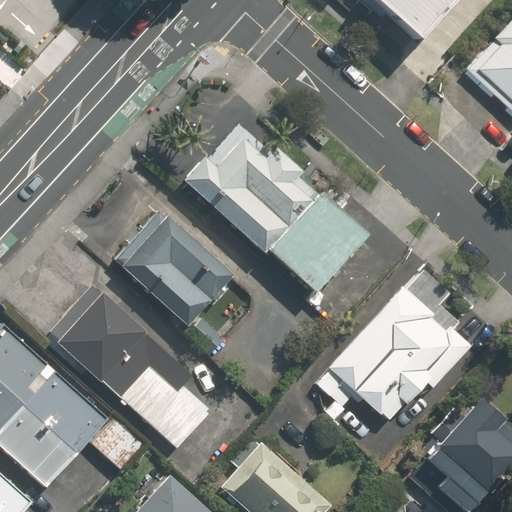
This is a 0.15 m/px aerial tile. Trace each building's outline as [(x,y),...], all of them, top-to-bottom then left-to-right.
[(453,0),(376,0),(414,38),(453,0)] [(511,23),(466,67),(511,114),(511,23)] [(248,115),(181,185),(308,308),(376,238),(248,115)] [(253,293),(160,207),(110,260),(203,347),(253,293)] [(178,340),(86,259),(23,329),(170,458),(210,414),(176,385),(185,374),(164,356),(178,340)] [(411,260),(293,382),(337,425),(356,406),(381,430),(425,384),(431,390),(454,367),(440,353),(450,343),(439,332),(451,319),(441,310),(452,299),(411,260)] [(0,335),(0,449),(46,492),(110,423),(6,329),(0,335)] [(511,398),(511,379),(481,381),(412,454),(445,462),(439,488),(463,511),(471,511),(511,470),(511,398)] [(269,433),(215,478),(243,511),(324,511),(330,507),(269,433)] [(0,511),(5,511),(19,497),(0,479),(0,511)] [(163,486),(133,511),(216,511),(217,511),(163,486)]
